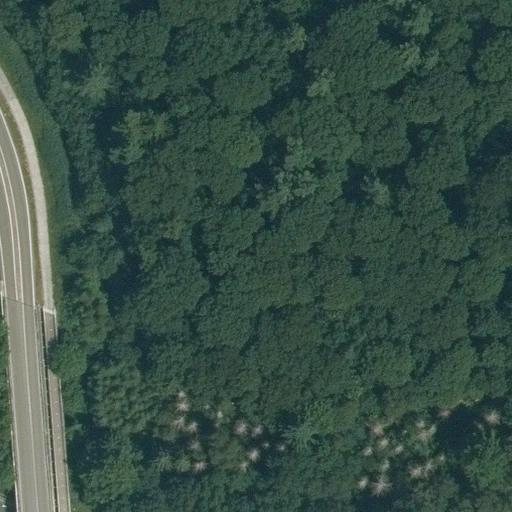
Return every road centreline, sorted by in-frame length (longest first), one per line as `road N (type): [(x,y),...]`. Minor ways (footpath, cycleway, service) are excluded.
road 1 (track): [(396,511),(180,482),(121,444)]
road 2 (primary): [(21,322),(27,293),(18,196),(0,130)]
road 3 (primary): [(35,511),(21,322)]
road 4 (primary): [(0,204),(10,300),(21,322)]
